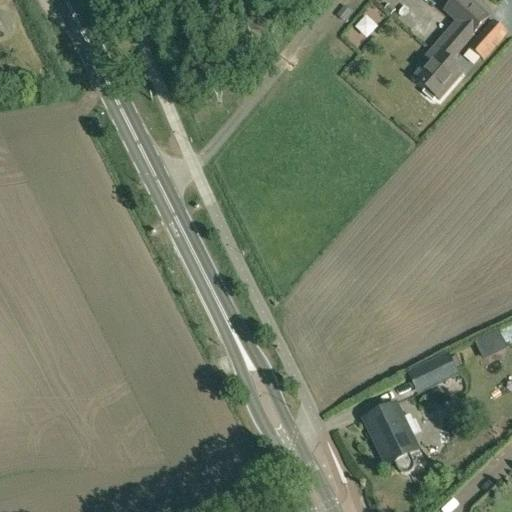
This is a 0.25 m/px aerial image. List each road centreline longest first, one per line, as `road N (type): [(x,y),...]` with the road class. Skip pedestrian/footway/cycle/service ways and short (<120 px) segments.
road 1 (secondary): [(226,322),(59,0)]
road 2 (secondary): [(332,511),(258,362),(226,322)]
road 3 (secondary): [(226,322),(257,414),(307,511)]
